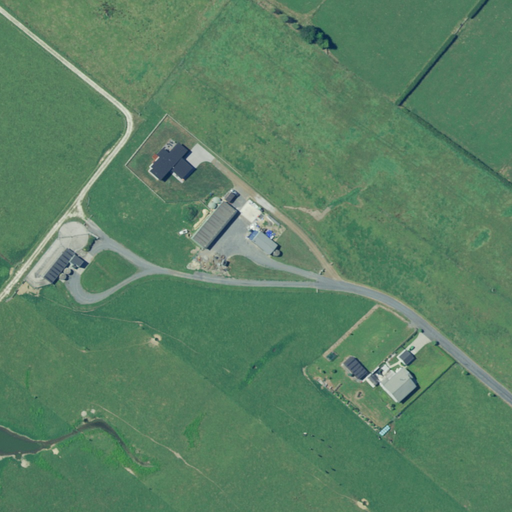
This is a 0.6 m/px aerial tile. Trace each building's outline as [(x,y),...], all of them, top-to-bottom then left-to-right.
[(232,212),(220,202),(191,238),(203,248),(232,212)] [(276,245),(258,231),(250,241),(267,255),(276,245)] [(80,261),(64,248),(60,253),(41,276),(49,284),(67,262),(75,268),(80,261)] [(70,271),(65,267),(57,277),(62,281),(70,271)] [(413,358),(405,349),(397,357),(405,366),(413,358)] [(55,368),(50,363),(46,367),(51,372),(55,368)] [(410,377),(401,368),(392,376),(391,376),(380,386),(396,403),(413,386),(408,380),(410,377)] [(50,375),(45,369),(39,374),(44,380),(50,375)] [(378,382),(370,374),(366,378),(373,387),(378,382)]
